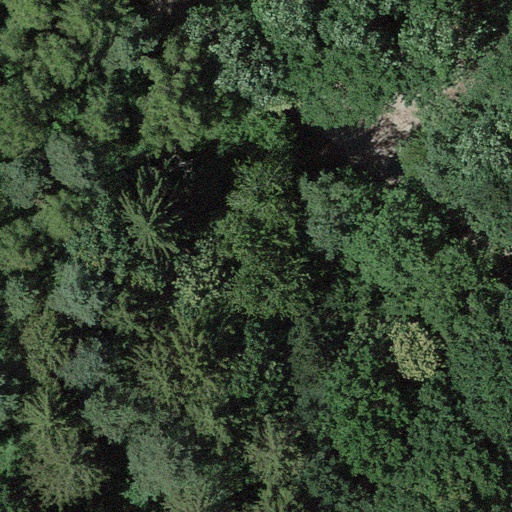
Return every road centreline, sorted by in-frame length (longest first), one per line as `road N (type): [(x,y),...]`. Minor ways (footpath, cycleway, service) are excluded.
road 1 (track): [(169,0),(511,264)]
road 2 (track): [(511,3),(359,147)]
